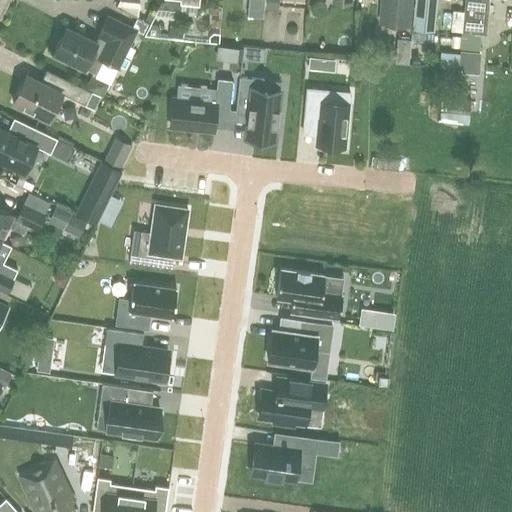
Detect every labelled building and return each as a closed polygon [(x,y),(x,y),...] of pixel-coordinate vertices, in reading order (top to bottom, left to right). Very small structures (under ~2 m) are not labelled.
[(138,0),(121,0),(121,7),(138,8),(138,0)] [(199,1),(184,0),(163,0),(163,9),(179,11),(180,3),(199,5),(199,1)] [(248,0),(247,16),(263,17),(264,10),(264,8),(264,0),(248,0)] [(264,0),(264,8),(264,10),(276,11),(276,0),(264,0)] [(381,0),(380,22),(408,24),(410,0),(381,0)] [(434,30),(437,0),(415,0),(413,28),(434,30)] [(464,0),(462,31),(486,34),(486,33),(488,0),(464,0)] [(153,16),(155,14),(148,10),(143,19),(149,23),(153,16)] [(117,67),(136,30),(116,20),(106,16),(96,35),(106,40),(103,45),(65,26),(52,52),(94,73),(101,59),(117,67)] [(144,34),(149,24),(137,18),(132,28),(136,30),(144,34)] [(151,24),(145,36),(159,37),(160,29),(156,25),(151,24)] [(183,38),(183,27),(169,27),(168,37),(183,38)] [(409,42),(402,42),(397,42),(395,63),(408,64),(409,42)] [(236,60),(237,49),(218,46),(217,58),(236,60)] [(242,59),(250,60),(251,46),(243,46),(242,59)] [(458,71),(476,73),(478,56),(460,54),(458,71)] [(308,68),(331,70),(332,58),(309,56),(308,68)] [(56,90),(26,75),(12,102),(48,120),(61,93),(85,104),(91,91),(63,78),(56,90)] [(239,77),(235,113),(248,114),(246,136),(274,139),(279,92),(263,90),(264,79),(239,77)] [(215,110),(229,111),(232,79),(217,78),(214,102),(173,98),(170,126),(213,130),(215,110)] [(99,95),(103,86),(89,80),(85,88),(99,95)] [(303,115),(316,116),(313,145),(319,146),(318,148),(332,149),(332,147),(347,148),(351,102),(349,102),(350,91),(306,87),(303,115)] [(469,116),(471,100),(447,97),(445,113),(469,116)] [(50,153),(57,138),(34,127),(27,142),(0,128),(0,159),(23,171),(35,146),(50,153)] [(385,169),(397,170),(398,160),(385,158),(371,156),(370,167),(385,169)] [(118,179),(120,174),(122,171),(121,170),(100,160),(75,213),(95,223),(96,223),(118,179)] [(31,191),(34,184),(26,180),(26,179),(19,176),(16,183),(31,191)] [(37,229),(44,214),(22,204),(15,218),(37,229)] [(157,248),(185,248),(185,206),(157,206),(157,248)] [(0,240),(13,215),(0,208),(0,240)] [(87,222),(72,214),(64,229),(80,236),(87,222)] [(63,288),(68,275),(57,270),(54,277),(56,285),(63,288)] [(0,289),(6,292),(13,278),(0,271),(0,289)] [(285,300),(284,312),(344,320),(346,305),(315,302),(319,280),(267,273),(264,297),(285,300)] [(160,309),(161,288),(120,285),(119,303),(110,302),(108,314),(130,317),(132,305),(160,309)] [(0,324),(9,306),(0,301),(0,324)] [(376,324),(377,313),(363,311),(362,322),(376,324)] [(267,359),(312,365),(315,348),(328,350),(332,325),(301,320),(299,333),(271,329),(267,359)] [(48,371),(53,339),(42,337),(37,369),(48,371)] [(124,341),(101,338),(99,348),(109,349),(104,370),(119,373),(149,378),(154,357),(122,351),(124,341)] [(0,386),(5,389),(12,376),(0,370),(0,386)] [(267,388),(264,416),(311,422),(313,402),(330,403),(331,397),(331,387),(301,382),(299,392),(267,388)] [(97,425),(135,429),(138,410),(121,408),(123,398),(87,392),(84,408),(99,410),(97,425)] [(338,455),(340,440),(307,436),(305,451),(316,452),(338,455)] [(296,481),(300,446),(254,440),(249,475),(296,481)] [(100,455),(99,465),(111,467),(112,457),(100,455)] [(128,511),(132,486),(109,483),(110,478),(97,477),(93,502),(105,503),(104,511),(128,511)] [(47,482),(51,511),(67,511),(69,511),(65,481),(47,482)] [(152,511),(153,510),(165,511),(168,486),(155,485),(154,489),(132,486),(128,511),(152,511)] [(18,511),(5,497),(0,502),(0,511),(18,511)]
